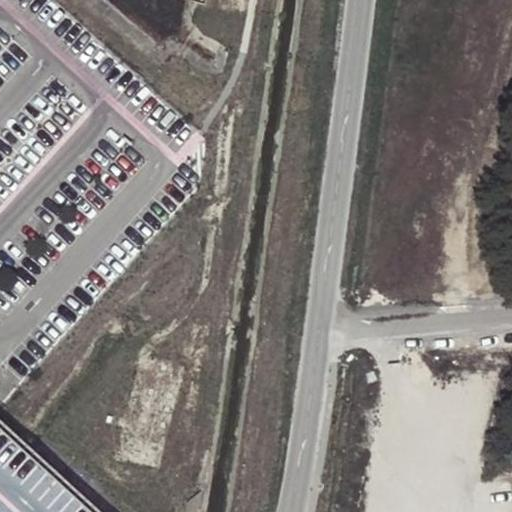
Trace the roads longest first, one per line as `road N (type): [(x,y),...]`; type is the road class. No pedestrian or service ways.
road 1 (unclassified): [(361,0),(319,330)]
road 2 (unclassified): [(319,330),(511,315)]
road 3 (track): [(416,511),(403,325)]
road 4 (unclassified): [(319,330),(289,511)]
